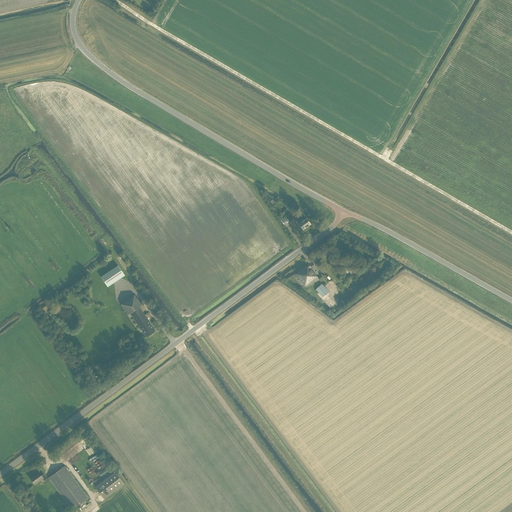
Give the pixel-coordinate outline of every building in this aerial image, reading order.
[(306,218),(298,223),(303,230),(311,225),(306,218)] [(294,219),(290,222),(293,227),(298,224),(294,219)] [(329,248),(322,253),(325,257),(331,252),(329,248)] [(315,282),(319,279),(318,277),(310,268),(312,267),(309,264),(297,274),(305,285),(308,282),(310,285),(315,282)] [(118,266),(100,277),(107,287),(124,275),(118,266)] [(356,270),(354,269),(346,267),(345,273),(344,274),(345,275),(346,275),(346,274),(347,273),(354,275),(356,270)] [(331,308),(338,301),(321,284),(316,290),(323,297),(321,299),(331,308)] [(145,336),(155,330),(140,307),(142,306),(135,295),(131,298),(130,297),(124,301),(125,302),(121,305),(128,315),(130,314),(145,336)] [(72,510),(89,498),(65,466),(48,478),(72,510)] [(124,484),(115,471),(95,487),(105,499),(124,484)] [(39,472),(31,479),(35,484),(43,479),(44,480),(45,481),(48,479),(44,474),(41,475),(39,472)]
